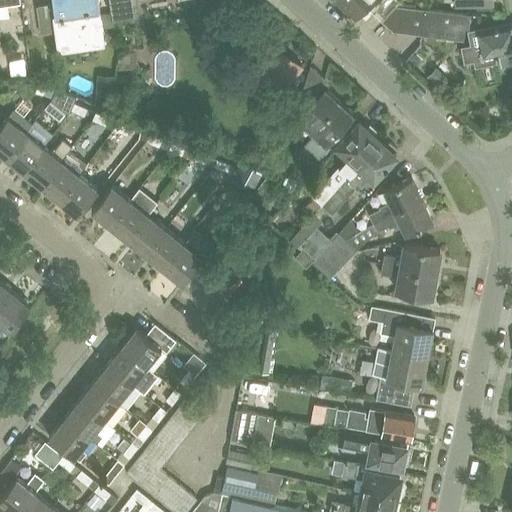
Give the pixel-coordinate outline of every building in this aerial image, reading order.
[(0,0),(0,34),(1,35),(0,31),(0,4),(20,1),(20,0),(0,0)] [(98,0),(52,0),(53,4),(54,7),(54,14),(51,14),(55,51),(103,45),(98,1),(98,0)] [(139,17),(136,0),(110,0),(114,21),(139,17)] [(337,0),(338,0),(356,17),(370,0),(337,0)] [(378,0),(371,9),(382,19),(396,5),(399,0),(378,0)] [(53,4),(37,6),(38,16),(51,14),(54,14),(54,7),(53,4)] [(396,5),(382,19),(394,30),(408,32),(422,33),(422,28),(427,29),(429,9),(411,7),(396,5)] [(429,9),(427,29),(444,31),(463,33),(464,25),(469,26),(471,13),(446,11),(429,9)] [(467,45),(461,46),(464,61),(470,59),(475,58),(476,64),(495,60),(494,54),(499,53),(499,51),(511,48),(511,25),(511,21),(476,29),(470,30),(473,43),(467,45)] [(270,80),(261,93),(275,104),(304,65),(275,44),(256,69),(270,80)] [(134,50),(117,51),(119,66),(136,64),(134,50)] [(44,93),(52,96),(53,92),(54,92),(57,85),(46,81),(47,79),(39,77),(36,91),(44,93)] [(315,130),(298,149),(301,151),(317,166),(336,145),(337,144),(336,143),(333,146),(326,140),(352,112),(325,88),(310,105),(300,116),(315,130)] [(113,108),(114,92),(96,90),(95,102),(113,108)] [(53,92),(52,96),(51,99),(64,105),(67,98),(54,92),(53,92)] [(75,101),(72,109),(85,114),(88,107),(75,101)] [(110,116),(96,111),(93,118),(106,124),(110,116)] [(0,124),(0,151),(5,156),(26,129),(8,115),(0,124)] [(131,126),(118,120),(114,127),(128,133),(131,126)] [(359,120),(337,144),(336,145),(349,156),(314,195),(323,203),(380,142),(375,138),(377,136),(375,134),(379,131),(370,123),(367,127),(359,120)] [(44,144),(26,129),(5,156),(23,170),(44,144)] [(163,138),(150,133),(147,140),(170,149),(173,141),(163,138)] [(44,144),(23,170),(42,185),(63,158),(72,147),(63,140),(54,151),(44,144)] [(170,149),(193,157),(196,149),(173,141),(170,149)] [(383,145),(380,142),(323,203),(333,212),(368,173),(374,178),(396,154),(395,152),(398,149),(389,141),(386,144),(385,143),(383,145)] [(193,157),(207,162),(209,154),(196,149),(193,157)] [(218,157),(216,165),(229,170),(232,162),(218,157)] [(81,173),(63,158),(42,185),(60,199),(81,173)] [(241,166),(237,173),(256,183),(261,174),(243,163),(241,166)] [(99,187),(81,173),(60,199),(79,214),(99,187)] [(411,175),(385,188),(392,201),(381,207),(382,208),(370,213),(374,221),(386,216),(397,211),(422,198),(411,175)] [(91,209),(110,224),(131,198),(112,183),(91,209)] [(140,186),(131,198),(110,224),(128,239),(149,212),(158,200),(157,200),(155,202),(139,189),(141,187),(140,186)] [(422,198),(397,211),(386,216),(374,221),(378,230),(388,225),(389,227),(394,225),(395,228),(403,224),(407,231),(432,219),(422,198)] [(128,239),(146,253),(167,226),(149,212),(128,239)] [(312,257),(326,243),(331,238),(317,225),(322,219),(315,212),(291,237),(312,257)] [(352,219),(341,231),(346,235),(358,228),(352,219)] [(185,241),(167,226),(146,253),(164,267),(185,241)] [(330,241),(348,257),(357,248),(339,231),(330,241)] [(183,282),(204,255),(185,241),(164,267),(183,282)] [(348,257),(330,241),(322,250),(340,266),(348,257)] [(440,248),(405,242),(401,266),(436,272),(440,248)] [(301,250),(295,256),(306,267),(312,261),(301,250)] [(331,276),(340,266),(322,250),(313,259),(331,276)] [(383,263),(396,265),(398,257),(385,254),(383,263)] [(395,274),(396,265),(383,263),(382,272),(395,274)] [(432,296),(436,272),(401,266),(397,289),(432,296)] [(0,278),(0,306),(13,289),(0,278)] [(32,304),(13,289),(0,306),(0,320),(12,330),(32,304)] [(395,334),(392,349),(429,356),(434,329),(415,325),(417,312),(372,304),(369,317),(383,319),(381,331),(395,334)] [(136,326),(122,345),(147,366),(162,347),(136,326)] [(266,326),(258,370),(269,372),(276,328),(266,326)] [(134,383),(147,366),(122,345),(107,363),(134,383)] [(429,356),(392,349),(376,345),(371,372),(381,374),(376,397),(412,404),(416,382),(423,383),(429,356)] [(93,381),(119,401),(134,383),(107,363),(93,381)] [(196,374),(190,369),(181,381),(187,386),(196,374)] [(330,375),(327,389),(350,393),(353,379),(330,375)] [(105,419),(119,401),(93,381),(79,399),(105,419)] [(175,387),(166,399),(172,404),(181,392),(175,387)] [(207,411),(187,395),(179,406),(198,421),(207,411)] [(96,430),(105,419),(79,399),(65,416),(91,437),(97,441),(102,435),(96,430)] [(310,402),(308,421),(318,422),(321,403),(310,402)] [(323,424),(335,426),(336,422),(347,425),(411,435),(413,426),(415,425),(416,419),(414,416),(415,414),(386,410),(385,419),(365,416),(366,411),(326,404),(323,424)] [(161,405),(152,415),(158,421),(167,410),(161,405)] [(179,406),(171,416),(190,431),(198,421),(179,406)] [(259,412),(236,408),(231,438),(254,442),(259,412)] [(91,437),(65,416),(50,435),(80,459),(86,451),(82,448),(91,437)] [(171,416),(164,425),(183,440),(190,431),(171,416)] [(139,417),(130,429),(144,439),(153,427),(139,417)] [(183,440),(164,425),(156,434),(175,450),(183,440)] [(339,444),(370,450),(368,458),(404,464),(404,462),(407,460),(408,454),(406,452),(408,444),(374,437),(374,434),(342,428),(339,444)] [(156,434),(149,444),(167,459),(175,450),(156,434)] [(65,455),(47,440),(37,453),(55,468),(60,461),(65,455)] [(123,451),(129,456),(138,445),(132,440),(123,451)] [(127,471),(141,482),(156,464),(161,467),(167,459),(149,444),(127,471)] [(226,462),(233,464),(248,467),(251,468),(254,454),(229,448),(226,462)] [(65,455),(60,461),(70,469),(75,463),(65,455)] [(118,458),(102,478),(109,483),(125,463),(118,458)] [(254,458),(252,466),(259,468),(261,459),(254,458)] [(12,459),(1,472),(10,479),(21,466),(12,459)] [(365,478),(362,491),(398,499),(402,484),(399,484),(401,475),(368,468),(368,464),(346,459),(342,473),(365,478)] [(154,493),(169,474),(161,467),(156,464),(141,482),(154,493)] [(247,470),(248,467),(233,464),(232,467),(228,466),(222,490),(275,503),(282,475),(259,469),(258,472),(247,470)] [(77,474),(88,484),(93,477),(81,468),(77,474)] [(0,503),(10,511),(19,511),(37,490),(45,480),(34,471),(26,482),(18,475),(0,497),(0,503)] [(154,493),(163,501),(179,482),(169,474),(154,493)] [(163,501),(173,508),(188,489),(179,482),(163,501)] [(99,483),(94,489),(106,498),(111,491),(99,483)] [(143,511),(146,511),(150,508),(155,502),(137,487),(132,494),(143,503),(139,508),(143,511)] [(186,511),(198,497),(188,489),(173,508),(177,511),(186,511)] [(48,511),(54,504),(37,490),(19,511),(48,511)] [(310,511),(235,494),(222,491),(218,511),(217,511),(310,511)] [(395,511),(398,499),(362,491),(358,507),(334,502),(331,511),(395,511)] [(217,511),(218,511),(202,499),(191,511),(217,511)] [(154,511),(167,511),(155,502),(150,508),(154,511)]
